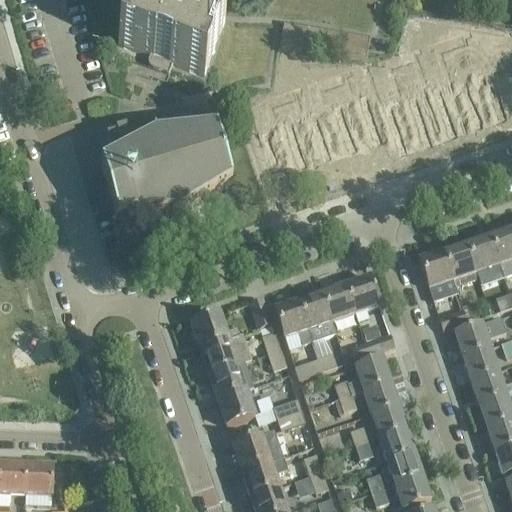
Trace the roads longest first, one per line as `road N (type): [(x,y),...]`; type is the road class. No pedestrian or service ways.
road 1 (residential): [(288,246),(234,108),(84,125),(24,141)]
road 2 (residential): [(477,511),(375,215)]
road 3 (residential): [(141,297),(213,511)]
road 4 (residential): [(73,318),(24,141)]
road 5 (residential): [(141,297),(288,246)]
road 6 (residential): [(375,215),(511,169)]
road 7 (residential): [(109,444),(73,318)]
